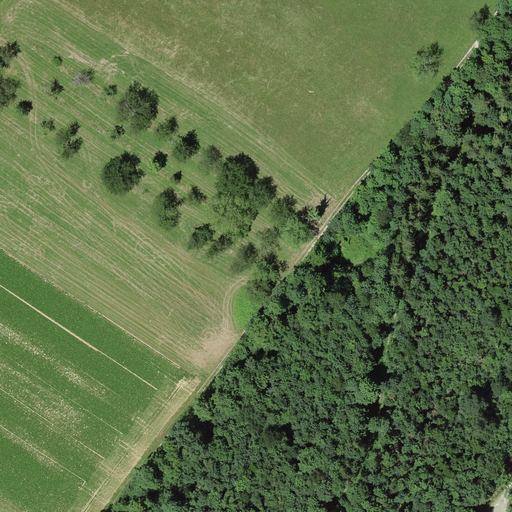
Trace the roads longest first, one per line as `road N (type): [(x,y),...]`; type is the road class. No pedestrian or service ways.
road 1 (track): [(109,511),(506,0)]
road 2 (track): [(477,42),(475,82),(398,301),(364,456),(353,479),(317,511)]
